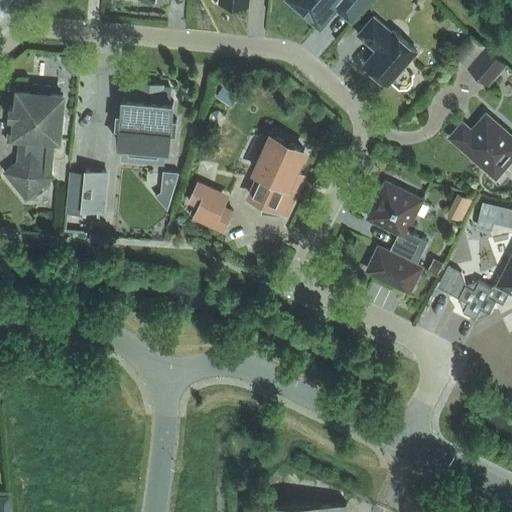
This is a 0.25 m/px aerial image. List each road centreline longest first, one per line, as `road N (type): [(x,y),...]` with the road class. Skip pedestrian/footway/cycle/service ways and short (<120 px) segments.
road 1 (residential): [(0,47),(46,27),(274,50),(299,58),(360,107),(365,140),(315,244),(311,281),(447,356),(409,441)]
road 2 (tertiary): [(167,374),(221,366),(256,374),(409,441)]
road 3 (tertiary): [(0,327),(112,339),(167,374)]
road 4 (unclassified): [(167,374),(155,511)]
